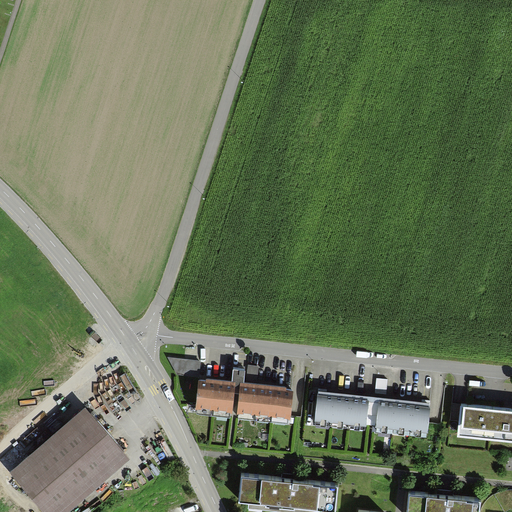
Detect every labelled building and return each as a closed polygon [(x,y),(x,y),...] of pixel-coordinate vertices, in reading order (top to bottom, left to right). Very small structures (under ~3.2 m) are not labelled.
[(197,377),(198,361),(168,359),(175,375),(197,377)] [(233,411),(236,382),(240,382),(237,411),(290,417),(293,388),(244,383),(245,368),(233,367),(232,381),(199,378),(195,407),(233,411)] [(369,397),(318,392),(315,421),(366,427),(369,397)] [(377,424),(380,398),(374,398),(369,397),(366,423),(377,424)] [(426,434),(429,403),(380,398),(377,424),(377,429),(426,434)] [(511,405),(462,400),(459,430),(511,435),(511,405)] [(85,410),(13,471),(48,511),(57,511),(124,456),(85,410)] [(337,485),(239,476),(237,502),(247,503),(246,509),(275,511),(322,511),(322,510),(334,511),(337,485)] [(477,511),(478,501),(404,494),(402,511),(477,511)]
